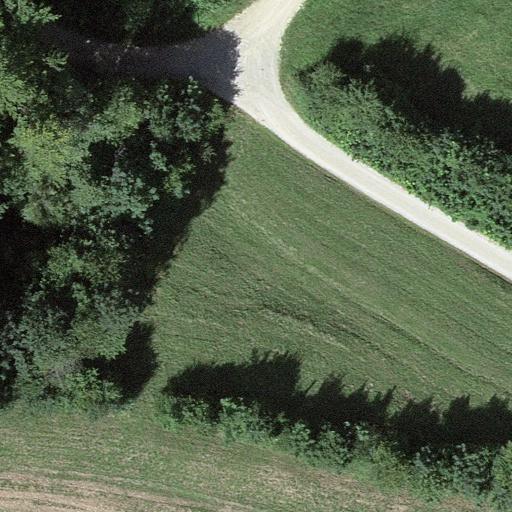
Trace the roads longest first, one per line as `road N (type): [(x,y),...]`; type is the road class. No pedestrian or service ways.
road 1 (track): [(228,88),(511,268)]
road 2 (track): [(9,0),(228,88)]
